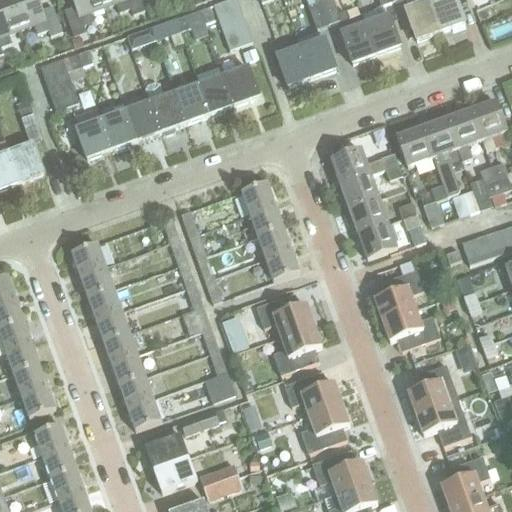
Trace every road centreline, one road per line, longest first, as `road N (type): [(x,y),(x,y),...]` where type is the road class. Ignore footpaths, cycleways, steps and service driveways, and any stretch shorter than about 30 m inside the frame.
road 1 (residential): [(421,511),(291,147)]
road 2 (residential): [(128,511),(31,238)]
road 3 (residential): [(31,238),(291,147)]
road 4 (residential): [(291,147),(511,66)]
